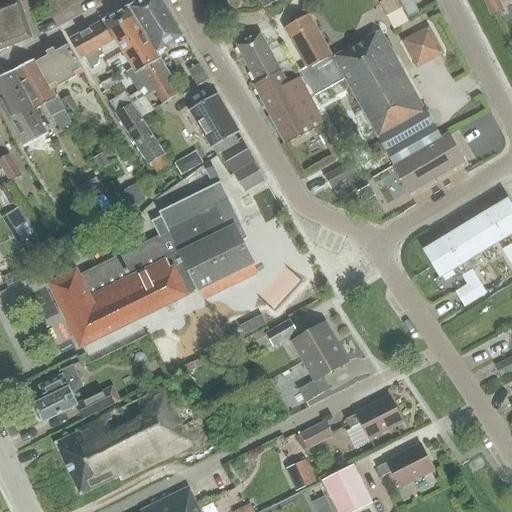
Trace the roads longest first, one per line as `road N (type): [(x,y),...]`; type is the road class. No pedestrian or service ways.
road 1 (residential): [(385,243),(297,202),(180,0)]
road 2 (residential): [(511,455),(386,265),(385,243)]
road 3 (residential): [(385,243),(511,165)]
road 4 (residential): [(511,121),(450,0)]
road 5 (residential): [(0,64),(117,0)]
